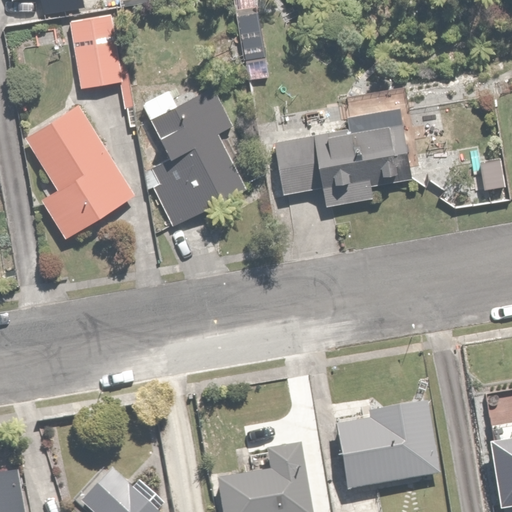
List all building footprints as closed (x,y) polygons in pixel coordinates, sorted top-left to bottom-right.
[(43,0),(47,19),(87,10),(84,0),(43,0)] [(113,16),(71,25),(84,92),(127,83),(113,16)] [(173,87),(141,104),(171,161),(155,170),(163,186),(153,192),(174,231),(229,203),(221,187),(242,176),(220,135),(238,126),(217,87),(183,105),(173,87)] [(85,105),(27,138),(58,192),(45,200),(68,240),(138,199),(85,105)] [(412,177),(401,121),(399,105),(349,114),(352,130),(276,143),(286,196),(324,190),(327,202),(377,193),(375,184),(412,177)] [(371,419),(335,426),(347,492),(442,473),(428,399),(370,410),(371,419)] [(511,444),(490,448),(500,511),(511,509),(511,444)] [(313,511),(299,445),(263,452),(267,470),(221,480),(227,511),(313,511)] [(80,505),(87,511),(176,511),(137,477),(130,485),(112,469),(80,505)] [(25,511),(18,472),(0,476),(0,511),(25,511)]
